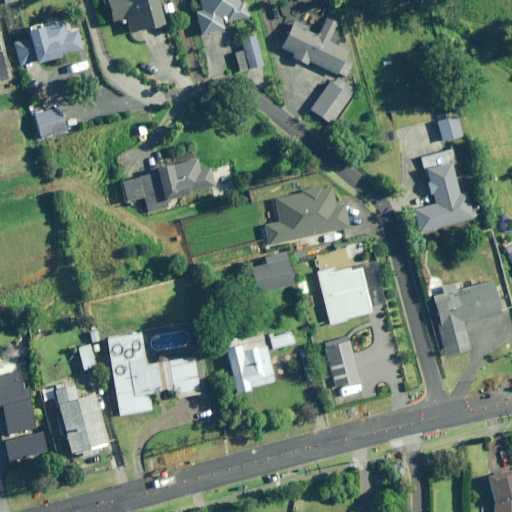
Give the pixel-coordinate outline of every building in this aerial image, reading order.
[(155,0),(106,0),(113,23),(124,20),(128,33),(162,23),(155,0)] [(190,0),(199,33),(245,22),(239,0),(190,0)] [(316,33),(293,22),(282,45),(335,71),(346,48),(328,40),(337,21),(324,15),(316,33)] [(28,35),(11,40),(17,65),(80,49),(75,29),(65,32),(62,20),(26,30),(28,35)] [(254,34),(239,38),(247,67),(262,63),(254,34)] [(350,98),(327,83),(310,110),(332,125),(350,98)] [(66,132),(60,110),(33,117),(39,139),(66,132)] [(461,137),(456,116),(434,122),(440,142),(461,137)] [(145,125),(134,129),(137,138),(149,134),(145,125)] [(197,157),(136,174),(147,213),(169,206),(167,199),(215,185),(209,167),(200,169),(197,157)] [(450,161),(423,168),(433,202),(412,208),(418,232),(473,218),(465,190),(458,192),(450,161)] [(330,186),(271,199),(276,220),(263,223),(268,246),(348,228),(343,202),(334,204),(330,186)] [(290,286),(281,253),(263,258),(265,264),(250,269),(257,295),(290,286)] [(354,262),(315,272),(328,324),(383,311),(374,274),(358,278),(354,262)] [(491,279),(429,295),(445,355),(471,348),(464,322),(500,312),(491,279)] [(308,293),(306,281),(296,282),(298,295),(308,293)] [(293,344),(290,331),(268,337),(271,349),(293,344)] [(138,332),(103,338),(117,415),(152,409),(149,393),(196,385),(191,356),(144,364),(138,332)] [(261,337),(223,347),(235,391),(273,381),(261,337)] [(358,381),(347,341),(324,348),(335,388),(358,381)] [(95,343),(74,348),(80,371),(101,366),(95,343)] [(0,407),(8,438),(37,431),(20,368),(0,373),(0,407)] [(93,394),(56,404),(69,454),(106,445),(93,394)] [(511,511),(511,469),(487,476),(495,504),(494,511),(511,511)]
